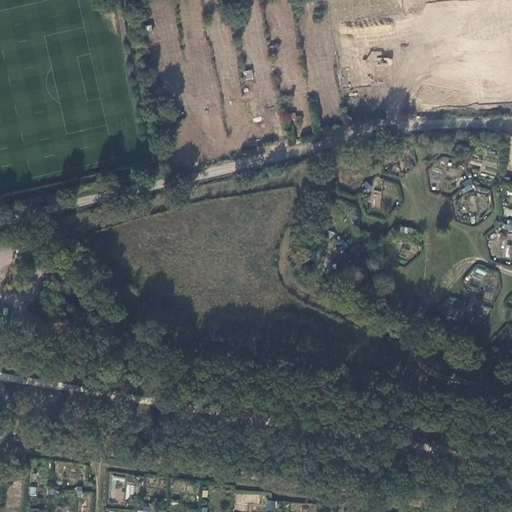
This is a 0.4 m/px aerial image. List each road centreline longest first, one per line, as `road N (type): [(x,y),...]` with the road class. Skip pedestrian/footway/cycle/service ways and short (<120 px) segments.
road 1 (unclassified): [(511,124),(383,129),(0,223)]
road 2 (track): [(43,212),(157,327),(159,337),(136,357),(120,395)]
